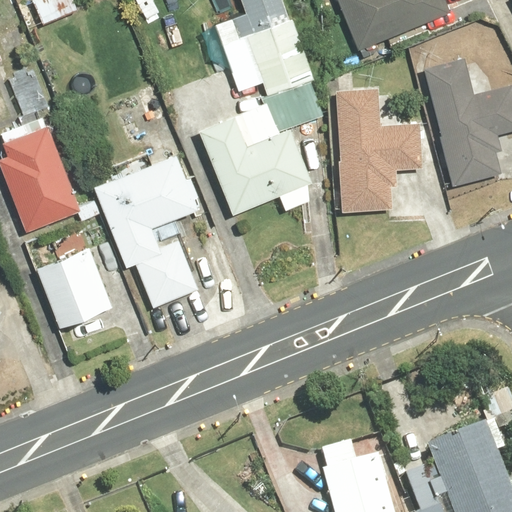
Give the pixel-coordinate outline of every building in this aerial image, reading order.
[(70,0),(27,0),(38,25),(74,9),(70,0)] [(265,101),(199,128),(234,213),(280,195),(285,208),(313,196),(308,184),(314,181),(291,124),(323,111),(310,78),(317,75),(293,16),(290,17),(283,0),(241,0),(246,12),(215,24),(241,89),(262,81),(267,93),(263,95),(265,101)] [(337,0),(358,48),(453,9),(449,0),(337,0)] [(465,56),(425,66),(454,184),(501,173),(495,148),(502,147),(498,131),(511,127),(511,81),(473,91),(465,56)] [(379,86),(336,88),(342,210),(393,208),(392,184),(397,184),(396,167),(424,165),(422,121),(381,123),(379,86)] [(9,153),(0,156),(0,160),(26,229),(80,208),(47,122),(3,138),(9,153)] [(179,151),(95,183),(126,264),(134,260),(152,306),(199,288),(178,236),(160,243),(152,225),(200,206),(179,151)] [(91,242),(36,264),(60,326),(115,304),(91,242)] [(426,441),(453,511),(511,511),(511,486),(485,418),(426,441)] [(396,511),(379,452),(322,468),(334,511),(396,511)]
